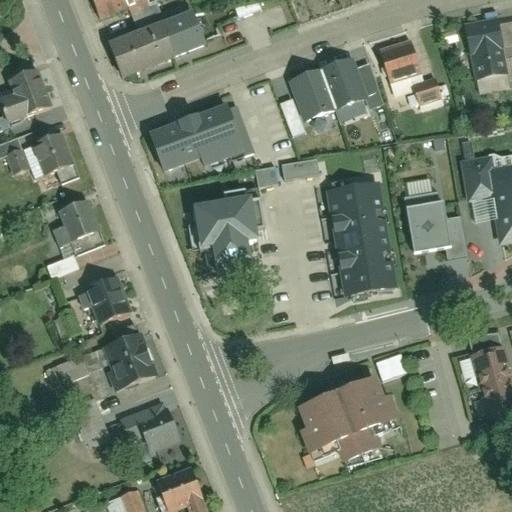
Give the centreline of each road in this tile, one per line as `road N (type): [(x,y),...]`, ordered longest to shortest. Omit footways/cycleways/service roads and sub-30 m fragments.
road 1 (residential): [(454,0),(331,37),(106,125)]
road 2 (residential): [(511,296),(327,343),(204,387)]
road 3 (tertiary): [(106,125),(204,387)]
road 4 (unknown): [(311,348),(282,192)]
road 5 (tertiary): [(204,387),(254,511)]
